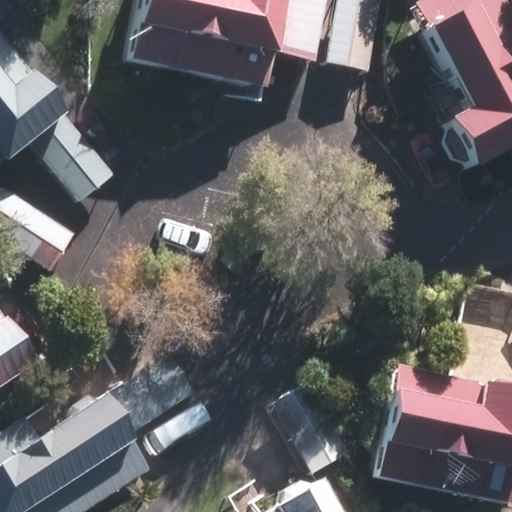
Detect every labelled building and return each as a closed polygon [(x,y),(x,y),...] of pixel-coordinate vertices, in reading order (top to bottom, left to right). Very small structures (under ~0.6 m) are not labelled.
[(281,0),(135,0),(123,54),(263,84),(281,0)] [(324,0),(292,0),(281,57),(311,63),(324,0)] [(370,3),(355,0),(331,0),(320,63),(358,70),(370,3)] [(511,28),(497,0),(416,0),(411,3),(465,108),(446,118),(470,166),(511,144),(511,28)] [(0,54),(0,154),(50,111),(0,54)] [(66,125),(32,154),(74,203),(108,175),(66,125)] [(76,233),(15,194),(0,217),(0,237),(51,271),(76,233)] [(0,381),(57,343),(34,309),(0,331),(0,381)] [(511,456),(511,396),(384,374),(366,477),(504,500),(511,456)] [(88,382),(0,434),(0,511),(83,511),(144,476),(88,382)] [(310,382),(267,407),(307,476),(350,451),(310,382)] [(335,511),(321,489),(281,511),(335,511)]
